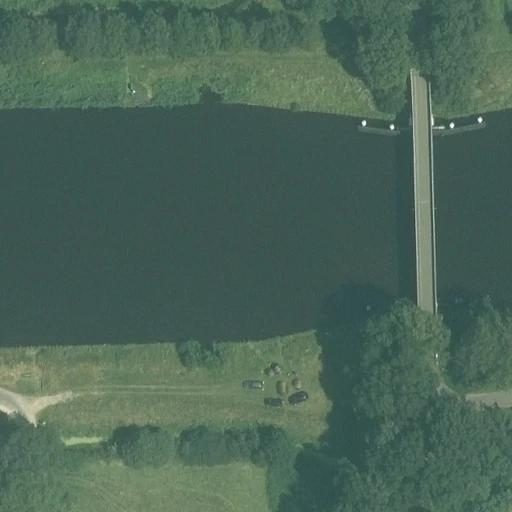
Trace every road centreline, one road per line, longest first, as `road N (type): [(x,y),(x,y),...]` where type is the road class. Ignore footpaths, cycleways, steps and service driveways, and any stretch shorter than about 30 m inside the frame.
road 1 (unclassified): [(428,398),(416,0)]
road 2 (track): [(0,68),(314,54),(350,35),(358,0)]
road 3 (unclassified): [(43,511),(39,440),(20,408),(0,396)]
